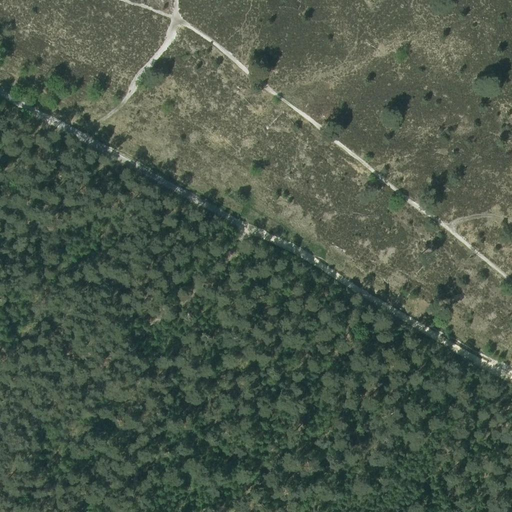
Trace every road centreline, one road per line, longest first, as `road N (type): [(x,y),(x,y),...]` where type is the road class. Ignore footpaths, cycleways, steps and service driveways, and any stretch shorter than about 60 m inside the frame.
road 1 (track): [(78,133),(289,245),(511,378)]
road 2 (track): [(173,19),(511,279)]
road 3 (unknown): [(511,369),(305,255)]
road 4 (track): [(173,19),(162,51),(115,111),(78,133),(61,123)]
